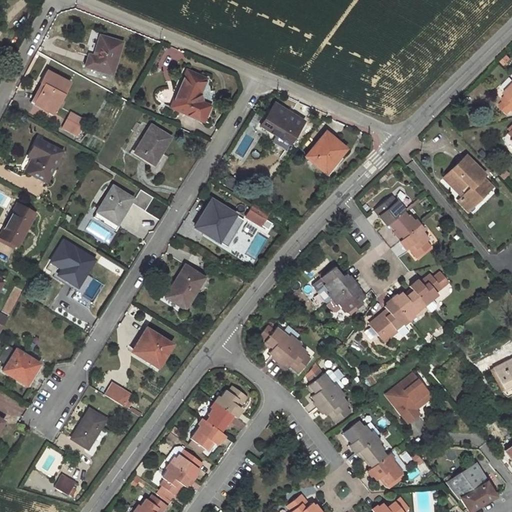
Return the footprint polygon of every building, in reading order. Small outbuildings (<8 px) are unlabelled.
[(111,74),(122,42),(100,36),(93,56),(89,55),(85,66),(111,74)] [(202,120),(209,105),(200,101),(198,94),(205,78),(186,70),(176,92),(181,94),(175,108),(202,120)] [(70,83),(47,71),(41,83),(44,85),(34,103),(53,113),(70,83)] [(511,84),(504,91),(506,93),(501,98),(504,101),(500,105),(507,113),(511,108),(511,84)] [(170,106),(175,108),(181,94),(176,92),(170,106)] [(289,143),(302,122),(278,107),(273,115),(265,127),(276,134),(289,143)] [(82,118),(70,112),(67,118),(78,125),(82,118)] [(261,124),(265,127),(273,115),(268,112),(261,124)] [(62,128),(77,136),(82,127),(78,125),(67,118),(62,128)] [(170,137),(151,125),(135,152),(151,162),(160,149),(162,150),(170,137)] [(325,173),(346,149),(325,132),(305,156),(325,173)] [(289,143),(276,134),(271,141),(285,150),(289,143)] [(45,181),(61,151),(37,138),(29,153),(36,156),(28,172),(45,181)] [(36,156),(29,153),(27,157),(30,158),(25,169),(28,172),(36,156)] [(468,209),(484,194),(482,192),(489,185),(481,177),(484,175),(465,155),(443,176),(455,188),(460,183),(464,186),(466,184),(470,187),(458,199),(468,209)] [(135,198),(113,184),(96,211),(118,226),(123,218),(129,211),(135,198)] [(391,196),(373,210),(386,225),(387,224),(390,222),(403,211),(404,210),(397,200),(395,201),(391,196)] [(217,240),(234,213),(212,199),(195,227),(217,240)] [(245,216),(264,227),(270,219),(268,218),(271,214),(253,203),(245,216)] [(0,240),(19,249),(36,215),(17,204),(0,235),(0,240)] [(274,211),(270,219),(280,225),(284,218),(274,211)] [(393,231),(392,232),(399,241),(417,226),(408,215),(407,216),(403,211),(390,222),(396,229),(393,231)] [(387,224),(393,231),(396,229),(390,222),(387,224)] [(417,257),(430,246),(426,240),(428,239),(417,226),(399,241),(405,250),(409,247),(417,257)] [(77,286),(94,259),(75,248),(58,274),(77,286)] [(184,308),(203,277),(184,266),(165,296),(184,308)] [(342,277),(333,267),(320,278),(324,284),(322,285),(332,298),(351,282),(345,274),(342,277)] [(424,305),(429,311),(434,307),(434,304),(431,300),(437,295),(435,293),(448,282),(440,272),(433,278),(430,275),(420,283),(417,280),(409,286),(410,287),(412,289),(424,305)] [(351,282),(332,298),(324,304),(332,314),(341,306),(346,312),(363,297),(351,282)] [(332,298),(322,285),(314,292),(324,304),(332,298)] [(410,287),(403,294),(404,295),(412,289),(410,287)] [(412,289),(404,295),(403,294),(402,292),(392,301),(407,319),(424,305),(412,289)] [(386,310),(369,324),(383,341),(395,331),(394,329),(407,319),(392,301),(384,307),(386,310)] [(268,353),(278,360),(293,342),(282,332),(275,327),(273,330),(266,325),(257,336),(264,341),(263,342),(271,349),(268,353)] [(299,335),(287,325),(282,332),(293,342),(299,335)] [(157,367),(171,344),(146,328),(131,351),(157,367)] [(288,364),(298,372),(309,358),(304,354),(306,352),(293,342),(278,360),(286,367),(288,364)] [(504,391),(511,386),(511,344),(505,349),(511,356),(511,358),(492,369),(504,391)] [(0,360),(4,363),(12,348),(7,345),(0,355),(0,360)] [(12,348),(4,363),(6,364),(15,350),(12,348)] [(38,363),(16,349),(15,350),(6,364),(3,369),(25,383),(32,373),(34,374),(36,371),(35,370),(38,363)] [(308,386),(314,393),(312,395),(310,397),(318,406),(337,391),(322,374),(317,368),(306,377),(311,383),(310,384),(308,386)] [(413,373),(385,394),(407,422),(418,413),(415,409),(412,406),(413,402),(427,391),(413,373)] [(111,383),(104,395),(122,406),(129,394),(111,383)] [(246,396),(231,385),(227,391),(225,389),(215,403),(234,417),(235,417),(241,409),(238,406),(246,396)] [(306,387),(312,395),(314,393),(308,386),(306,387)] [(336,422),(349,411),(345,406),(347,404),(337,391),(318,406),(324,415),(328,412),(336,422)] [(412,406),(415,409),(431,396),(427,391),(413,402),(412,406)] [(219,432),(224,424),(227,425),(228,426),(234,417),(215,403),(207,415),(208,416),(205,421),(219,432)] [(87,448),(105,419),(89,410),(71,438),(87,448)] [(190,439),(203,448),(205,450),(211,441),(213,443),(216,445),(223,435),(221,434),(219,432),(205,421),(203,420),(189,438),(190,439)] [(357,421),(343,433),(351,443),(348,445),(354,453),(355,453),(374,438),(363,426),(362,427),(357,421)] [(221,434),(227,425),(224,424),(219,432),(221,434)] [(363,461),(365,459),(372,467),(385,457),(380,452),(382,450),(374,438),(355,453),(362,462),(363,461)] [(187,443),(200,453),(203,448),(190,439),(187,443)] [(174,448),(165,460),(170,464),(177,454),(179,455),(183,449),(179,447),(174,448)] [(201,463),(183,449),(179,455),(177,454),(170,464),(190,478),(201,463)] [(265,453),(260,459),(271,467),(275,461),(265,453)] [(386,485),(401,473),(392,461),(387,455),(385,457),(372,467),(369,469),(368,470),(375,480),(379,476),(386,485)] [(405,467),(397,457),(392,461),(401,473),(405,467)] [(365,459),(363,461),(369,469),(372,467),(365,459)] [(415,465),(423,475),(430,470),(422,459),(415,465)] [(474,463),(445,483),(458,500),(461,498),(468,511),(494,496),(485,481),(473,489),(469,484),(467,485),(464,480),(479,471),(474,463)] [(159,484),(174,495),(182,485),(184,486),(190,478),(170,464),(161,477),(163,479),(159,484)] [(485,481),(479,471),(464,480),(467,485),(469,484),(473,489),(485,481)] [(67,494),(74,482),(61,474),(54,487),(67,494)] [(440,499),(449,510),(457,504),(448,493),(440,499)] [(160,511),(166,505),(151,495),(147,500),(145,498),(134,511),(160,511)] [(315,511),(317,511),(311,503),(308,506),(299,495),(285,506),(290,511),(289,511),(315,511)] [(394,503),(402,511),(407,508),(399,499),(394,503)] [(401,511),(402,511),(394,503),(393,502),(386,507),(382,504),(372,511),(401,511)]
